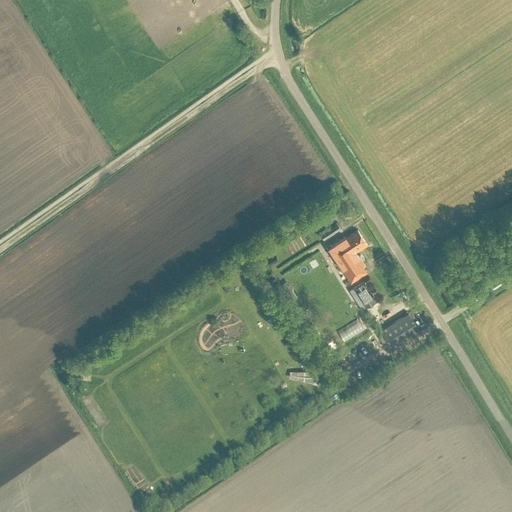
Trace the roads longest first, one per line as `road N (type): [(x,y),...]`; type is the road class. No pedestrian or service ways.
road 1 (unclassified): [(511,441),(288,80),(275,50),(277,0)]
road 2 (track): [(0,245),(276,54)]
